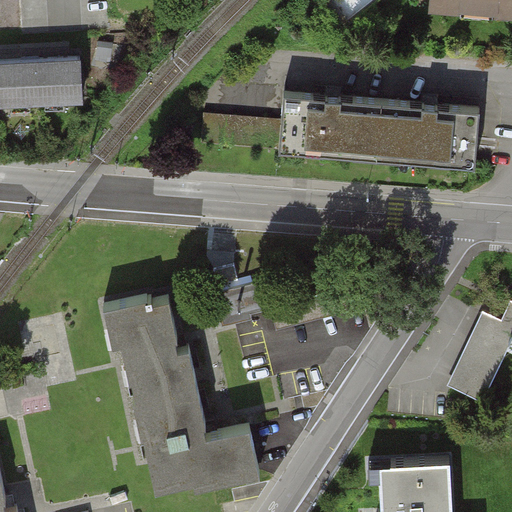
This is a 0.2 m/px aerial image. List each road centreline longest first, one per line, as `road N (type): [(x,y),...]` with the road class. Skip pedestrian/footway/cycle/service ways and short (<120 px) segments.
road 1 (tertiary): [(0,183),(450,219)]
road 2 (residential): [(277,511),(438,262),(450,219)]
